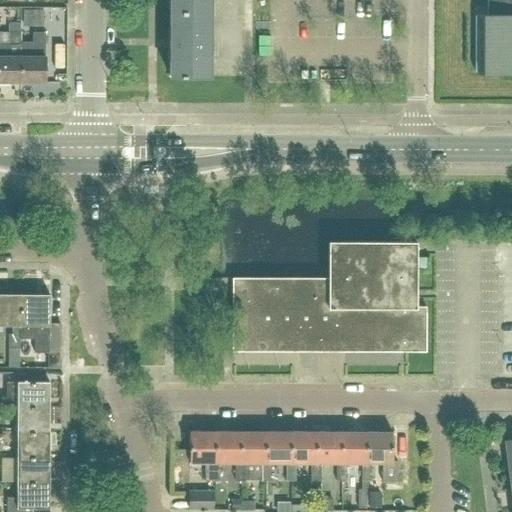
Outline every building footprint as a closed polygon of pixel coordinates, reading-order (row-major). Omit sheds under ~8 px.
[(210,12),(210,0),(170,0),(170,12),(210,12)] [(511,0),(487,0),(487,16),(474,16),(474,72),(511,71),(511,0)] [(210,77),(210,12),(170,12),(169,76),(210,77)] [(9,45),(0,45),(0,82),(21,83),(21,56),(22,56),(21,32),(9,33),(9,45)] [(46,83),(46,46),(46,33),(33,33),(33,56),(22,56),(21,56),(21,83),(46,83)] [(232,278),(232,279),(232,351),(233,351),(233,347),(405,347),(405,351),(425,351),(425,306),(424,306),(424,307),(416,307),(416,242),(329,242),(328,278),(232,278)] [(21,339),(21,326),(21,294),(0,293),(0,326),(12,326),(12,334),(8,334),(8,348),(21,349),(21,339)] [(50,294),(21,294),(21,326),(21,339),(35,339),(35,353),(49,353),(50,327),(50,294)] [(62,347),(63,323),(53,323),(52,346),(62,347)] [(17,407),(50,407),(50,382),(17,382),(17,407)] [(17,407),(17,432),(50,432),(50,407),(17,407)] [(296,480),(296,463),(291,463),(291,431),(265,432),(265,463),(271,463),(286,463),(286,480),(296,480)] [(321,480),(321,463),(316,463),(316,431),(291,431),(291,463),(296,463),(311,463),(311,480),(321,480)] [(346,480),(346,463),(341,463),(341,431),(316,431),(316,463),(321,463),(336,463),(336,480),(346,480)] [(371,480),(371,462),(367,462),(367,431),(341,431),(341,463),(346,463),(361,463),(361,480),(365,480),(371,480)] [(392,431),(367,431),(367,462),(371,462),(386,462),(386,480),(397,480),(397,461),(392,461),(392,431)] [(17,457),(49,457),(50,432),(17,432),(17,457)] [(220,480),(220,463),(215,463),(215,432),(189,432),(189,463),(210,463),(210,480),(220,480)] [(245,480),(245,462),(240,462),(240,432),(215,432),(215,463),(220,463),(235,463),(235,480),(245,480)] [(265,432),(240,432),(240,462),(245,462),(260,462),(260,480),(271,480),(271,463),(265,463),(265,432)] [(17,457),(17,482),(49,482),(49,457),(17,457)] [(397,460),(397,485),(409,485),(409,460),(397,460)] [(49,509),(49,482),(17,482),(17,498),(7,498),(7,511),(31,511),(32,509),(49,509)] [(213,491),(189,491),(189,509),(213,509),(213,491)] [(315,511),(316,503),(290,504),(290,511),(315,511)]
